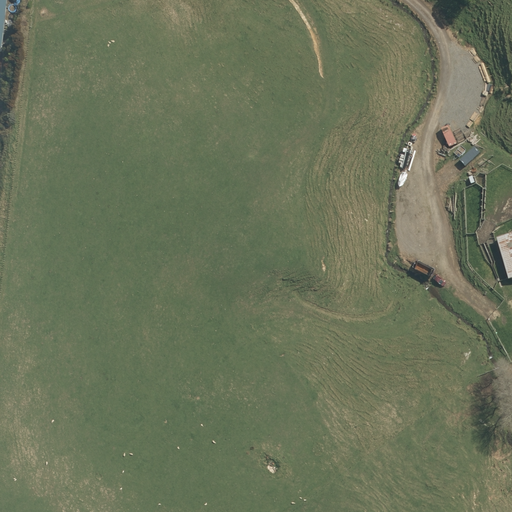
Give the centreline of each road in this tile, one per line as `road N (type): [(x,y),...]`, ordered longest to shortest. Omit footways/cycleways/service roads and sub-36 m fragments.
road 1 (track): [(431,206),(430,125),(452,64),(438,26),(411,0)]
road 2 (track): [(308,152),(327,108),(326,44),(308,0)]
road 3 (track): [(431,206),(413,244),(417,254),(437,259),(442,238),(434,215)]
